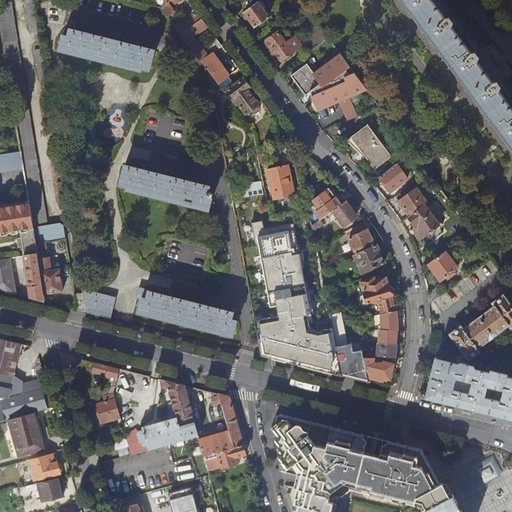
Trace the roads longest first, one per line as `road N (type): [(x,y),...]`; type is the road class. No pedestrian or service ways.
road 1 (residential): [(204,0),(396,237),(418,315),(402,412)]
road 2 (secondary): [(47,325),(238,374)]
road 3 (residential): [(98,511),(47,325)]
road 4 (secondary): [(253,377),(402,412)]
